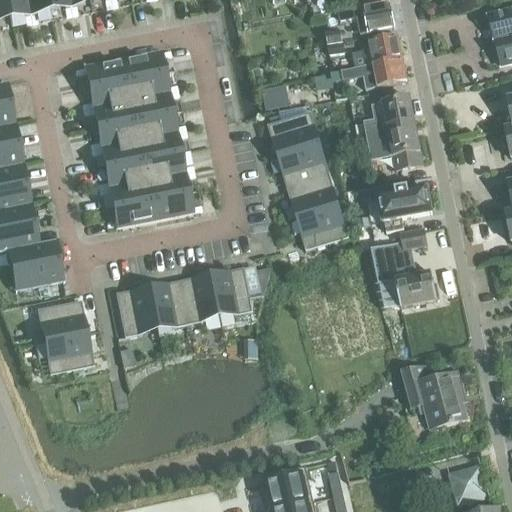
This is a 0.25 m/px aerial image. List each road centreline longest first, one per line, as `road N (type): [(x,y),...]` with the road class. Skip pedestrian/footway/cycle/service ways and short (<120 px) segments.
road 1 (residential): [(36,66),(197,35),(235,224),(74,255)]
road 2 (unclassified): [(511,505),(406,0)]
road 3 (residential): [(36,66),(74,255)]
road 4 (unclassified): [(48,511),(0,391)]
